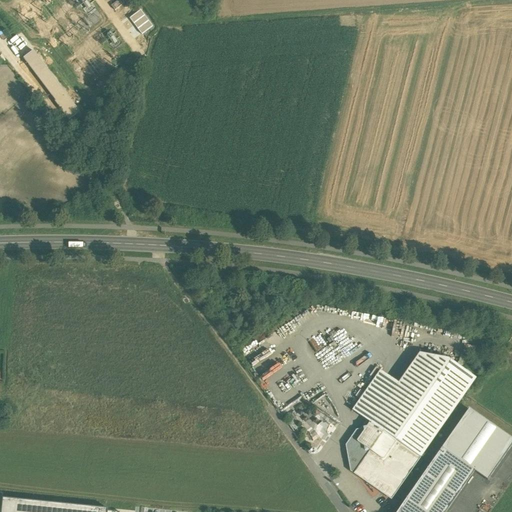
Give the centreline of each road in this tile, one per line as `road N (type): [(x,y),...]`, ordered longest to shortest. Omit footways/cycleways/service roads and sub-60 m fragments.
road 1 (secondary): [(511,303),(248,253),(0,243)]
road 2 (track): [(511,2),(177,23),(149,0)]
road 3 (track): [(153,245),(267,405)]
